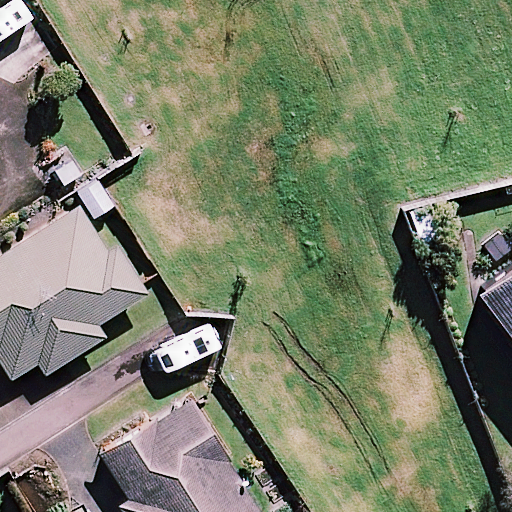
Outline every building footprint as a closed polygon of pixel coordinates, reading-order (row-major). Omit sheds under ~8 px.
[(121,0),(72,33),(119,105),(145,87),(140,79),(246,7),(240,0),(121,0)] [(511,70),(500,73),(488,12),(376,36),(387,90),(396,89),(411,161),(510,140),(511,148),(511,70)] [(306,121),(283,82),(175,146),(237,251),(255,241),(265,256),(330,217),(323,205),(354,187),(312,117),(306,121)] [(0,338),(16,329),(39,368),(136,311),(73,207),(0,250),(0,338)] [(511,261),(478,288),(511,332),(511,261)] [(266,511),(193,391),(124,432),(106,443),(144,505),(132,511),(266,511)]
